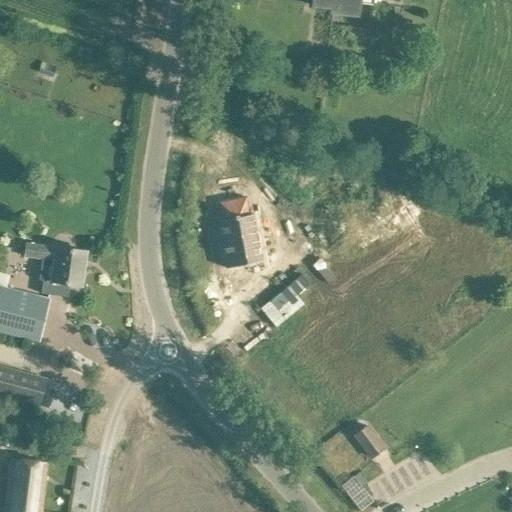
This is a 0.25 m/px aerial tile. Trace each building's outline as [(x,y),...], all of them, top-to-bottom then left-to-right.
[(351,14),(360,15),(361,0),(313,0),(313,5),(332,8),(331,12),(351,14)] [(55,68),(41,63),(38,72),(52,77),(55,68)] [(246,197),(220,202),(223,220),(221,220),(225,241),(221,241),(226,268),(261,261),(252,214),(249,214),(246,197)] [(342,232),(299,269),(319,292),(361,255),(342,232)] [(27,243),(25,256),(42,259),(39,280),(43,280),(41,293),(48,294),(68,297),(70,284),(80,286),(85,251),(66,249),(27,243)] [(48,300),(0,287),(0,331),(19,336),(38,340),(48,300)] [(332,329),(303,357),(337,391),(352,377),(357,383),(355,385),(368,402),(416,365),(402,348),(371,372),(365,365),(366,364),(332,329)] [(45,378),(25,373),(0,367),(0,393),(39,403),(45,378)] [(367,426),(354,435),(371,457),(384,448),(367,426)] [(41,511),(46,462),(11,458),(5,511),(41,511)]
